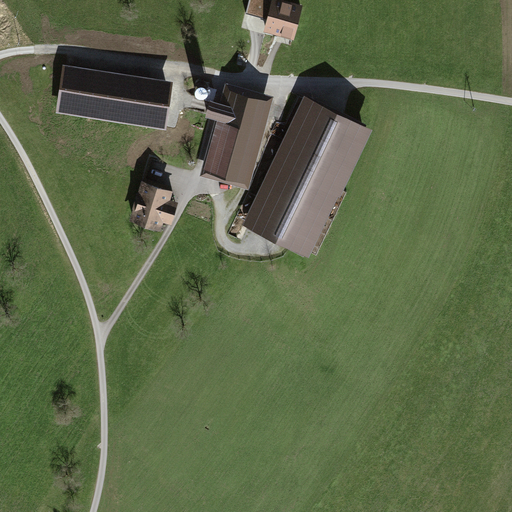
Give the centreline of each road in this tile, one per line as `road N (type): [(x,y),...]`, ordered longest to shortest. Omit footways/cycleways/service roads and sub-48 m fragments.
road 1 (unclassified): [(511,110),(71,53),(0,54)]
road 2 (residential): [(93,511),(105,450),(100,335),(77,265),(0,116)]
